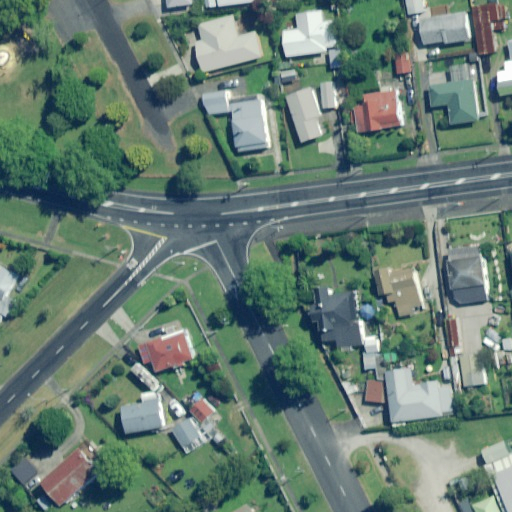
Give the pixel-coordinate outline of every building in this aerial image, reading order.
[(195,5),(194,0),(169,0),(170,8),(195,5)] [(425,14),(423,0),(407,0),(410,15),(425,14)] [(497,53),(494,31),(507,29),(505,20),(509,19),(507,6),(500,7),(500,3),(475,7),(482,55),(497,53)] [(324,23),(323,12),(298,15),(300,30),(285,32),(288,57),(328,52),(327,48),(340,46),(337,21),(324,23)] [(473,40),(468,12),(423,19),(427,45),(448,42),(448,44),(473,40)] [(239,37),(233,16),(199,25),(203,41),(196,43),(204,73),(263,58),(256,33),(239,37)] [(511,95),(511,42),(511,49),(511,71),(501,73),(505,97),(511,95)] [(345,67),(343,50),(330,51),(332,69),(345,67)] [(412,73),(409,54),(397,56),(400,75),(412,73)] [(297,81),(295,70),(282,73),(284,83),(297,81)] [(483,121),(476,80),(431,87),(435,108),(451,105),(454,125),(483,121)] [(337,107),(334,83),(322,84),(325,109),(337,107)] [(322,116),(313,89),(288,97),(304,143),(324,136),(317,117),(322,116)] [(259,101),(258,95),(227,99),(226,91),(205,94),(208,116),(233,113),(239,152),(269,148),(263,101),(259,101)] [(403,126),(397,91),(366,96),(367,105),(356,107),(360,133),(403,126)] [(490,301),(484,246),(450,250),(457,305),(490,301)] [(0,305),(0,306),(0,312),(8,317),(17,303),(7,297),(19,277),(0,264),(0,305)] [(398,302),(400,317),(415,315),(414,308),(423,306),(416,269),(393,273),(393,269),(379,272),(383,296),(389,295),(391,303),(398,302)] [(339,348),(362,345),(357,290),(332,293),(332,287),(319,288),(320,304),(315,305),(317,323),(323,323),(325,341),(338,340),(339,348)] [(186,332),(140,349),(147,367),(156,364),(159,372),(196,359),(186,332)] [(380,352),(380,339),(368,340),(368,353),(380,352)] [(483,386),(480,355),(463,357),(466,388),(483,386)] [(377,357),(366,357),(366,370),(378,369),(377,357)] [(415,386),(413,369),(389,372),(395,423),(455,416),(451,382),(415,386)] [(387,402),(386,381),(366,382),(368,403),(387,402)] [(222,420),(197,390),(184,401),(208,431),(222,420)] [(166,427),(159,392),(144,395),(146,404),(124,409),(129,434),(166,427)] [(201,436),(191,419),(173,430),(184,447),(201,436)] [(511,511),(511,452),(508,442),(485,452),(491,466),(487,468),(506,511),(511,511)] [(47,511),(59,511),(108,468),(87,444),(83,448),(80,445),(64,460),(67,464),(45,484),(50,490),(38,501),(47,511)]
